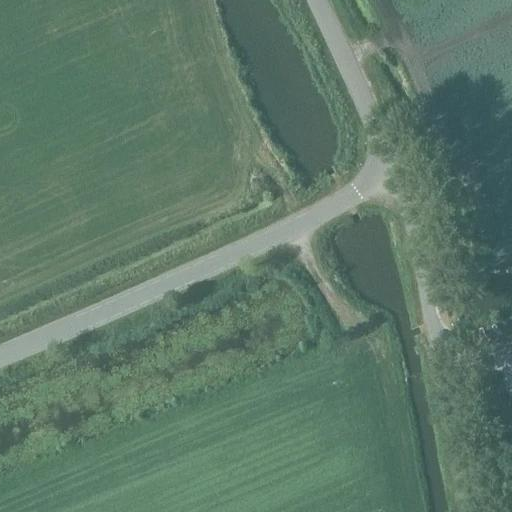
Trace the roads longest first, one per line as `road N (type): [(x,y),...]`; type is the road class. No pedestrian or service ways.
road 1 (tertiary): [(0,358),(269,247),(396,179)]
road 2 (unclassified): [(463,511),(427,301),(396,179)]
road 3 (tertiary): [(396,179),(314,0)]
